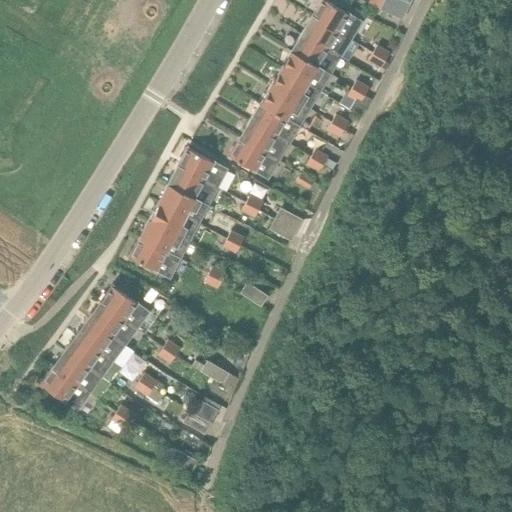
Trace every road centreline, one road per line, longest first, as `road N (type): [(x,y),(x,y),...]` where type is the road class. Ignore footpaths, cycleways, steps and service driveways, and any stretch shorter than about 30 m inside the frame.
road 1 (unclassified): [(204,486),(321,213),(433,0)]
road 2 (residential): [(0,327),(73,226),(212,0)]
